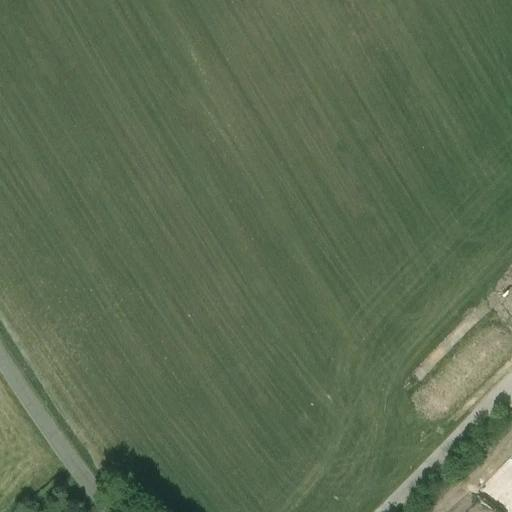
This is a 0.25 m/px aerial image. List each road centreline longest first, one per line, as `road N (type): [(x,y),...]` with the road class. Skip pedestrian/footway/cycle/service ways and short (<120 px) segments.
road 1 (unclassified): [(0,353),(118,511)]
road 2 (unknown): [(387,511),(493,410),(511,405)]
